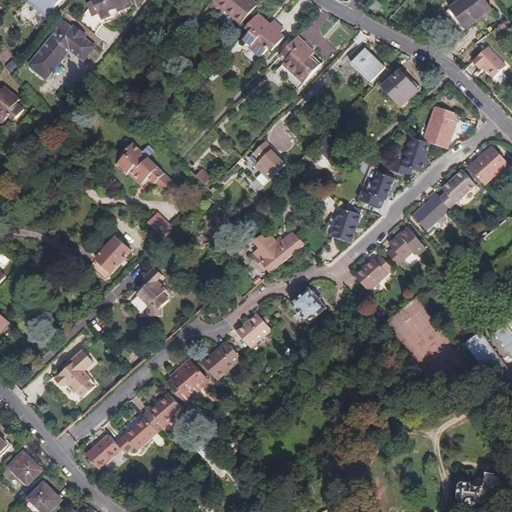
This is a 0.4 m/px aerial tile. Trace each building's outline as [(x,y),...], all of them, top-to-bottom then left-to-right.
[(26,0),(25,3),(50,18),(61,0),(26,0)] [(75,23),(91,36),(99,26),(122,17),(120,12),(128,9),(125,0),(88,0),(90,4),(84,6),(85,11),(75,23)] [(211,0),(210,1),(238,26),(256,7),(247,0),(211,0)] [(453,34),(487,14),(478,0),(459,0),(440,12),(453,34)] [(267,28),(256,17),(244,30),(247,34),(241,42),(248,48),(245,50),(257,60),(266,51),(269,54),(282,40),(277,37),(280,33),(270,24),(267,28)] [(78,60),(89,46),(59,21),(24,64),(40,77),(65,48),(78,60)] [(490,35),(496,42),(511,30),(506,23),(490,35)] [(311,52),(297,37),(278,58),(283,63),(281,66),(302,85),(319,66),(308,55),(311,52)] [(482,54),(472,61),(478,69),(480,67),(489,81),(503,71),(488,50),(482,54)] [(370,84),(384,69),(365,51),(350,65),(370,84)] [(11,71),(19,65),(14,59),(6,66),(11,71)] [(400,110),(414,97),(408,90),(411,87),(398,73),(381,89),(400,110)] [(0,118),(4,114),(10,119),(19,108),(11,101),(14,97),(0,85),(0,118)] [(430,145),(446,151),(456,124),(454,123),(456,116),(435,109),(424,143),(430,145)] [(342,151),(326,134),(315,145),(330,162),(342,151)] [(424,143),(412,139),(402,166),(392,163),(389,169),(409,177),(412,170),(423,174),(427,163),(424,162),(430,145),(424,143)] [(269,181),(283,166),(275,159),(277,157),(263,143),(250,156),(256,162),(252,166),(269,181)] [(158,179),(169,190),(174,184),(147,158),(145,159),(139,154),(140,152),(131,144),(121,154),(124,156),(115,166),(125,176),(127,174),(139,185),(146,178),(154,184),(158,179)] [(140,152),(139,154),(145,159),(147,158),(153,151),(146,145),(140,152)] [(467,169),(483,186),(507,165),(491,147),(467,169)] [(202,167),(194,175),(207,186),(212,181),(209,178),(211,175),(202,167)] [(395,178),(379,173),(374,172),(366,196),(364,195),(362,204),(383,210),(386,201),(388,202),(395,178)] [(440,202),(451,213),(478,189),(464,174),(444,193),(447,196),(440,202)] [(165,194),(169,190),(158,179),(154,184),(165,194)] [(429,235),(452,214),(451,213),(440,202),(435,196),(430,201),(432,203),(415,220),(429,235)] [(349,243),(360,216),(339,208),(329,236),(349,243)] [(146,224),(161,238),(171,227),(156,213),(146,224)] [(389,257),(399,268),(423,247),(409,231),(390,248),(394,252),(389,257)] [(289,232),(280,240),(283,244),(293,235),(289,232)] [(263,268),(268,273),(302,244),(293,235),(283,244),(280,240),(277,237),(273,241),(267,234),(262,239),(259,235),(251,242),(257,248),(249,256),(261,269),(263,268)] [(106,279),(133,253),(118,239),(91,265),(106,279)] [(471,252),(478,258),(483,254),(476,247),(471,252)] [(356,279),(369,293),(393,271),(382,259),(377,263),(375,261),(356,279)] [(160,274),(153,268),(141,279),(147,286),(136,296),(147,308),(147,318),(162,318),(161,309),(171,302),(168,298),(170,297),(165,292),(166,291),(155,279),(160,274)] [(251,281),(254,285),(260,280),(256,276),(251,281)] [(314,326),(331,310),(312,291),(296,307),(314,326)] [(396,313),(404,324),(417,315),(410,304),(396,313)] [(0,334),(9,324),(0,316),(0,334)] [(251,350),(271,332),(257,317),(237,335),(251,350)] [(496,337),(511,357),(511,334),(507,328),(496,337)] [(511,374),(482,336),(467,348),(501,394),(511,385),(511,374)] [(201,367),(217,385),(242,363),(226,345),(201,367)] [(82,399),(93,389),(95,387),(90,381),(84,373),(93,365),(81,351),(61,368),(63,370),(53,379),(62,389),(66,386),(74,395),(77,393),(82,399)] [(172,382),(190,402),(198,395),(196,392),(207,382),(190,363),(170,380),(172,382)] [(39,380),(30,385),(37,397),(45,392),(39,380)] [(167,386),(186,406),(190,402),(172,382),(167,386)] [(196,392),(198,395),(210,385),(207,382),(196,392)] [(146,420),(158,434),(183,412),(170,397),(145,419),(146,420)] [(137,452),(158,434),(146,420),(117,445),(123,453),(127,457),(135,449),(137,452)] [(212,436),(206,441),(210,446),(222,435),(218,430),(212,436)] [(181,438),(189,447),(195,441),(187,432),(181,438)] [(117,445),(109,437),(87,458),(100,472),(123,453),(117,445)] [(221,475),(228,468),(204,444),(198,450),(221,475)] [(29,485),(43,471),(25,453),(11,467),(29,485)] [(156,474),(161,480),(164,477),(169,473),(164,467),(156,474)] [(480,507),(502,481),(496,475),(494,476),(488,476),(486,486),(483,488),(471,487),(469,483),(463,482),(459,485),(456,499),(459,503),(466,504),(466,507),(468,509),(472,509),(474,506),(480,507)] [(171,485),(164,477),(161,480),(159,483),(153,487),(139,499),(142,503),(146,506),(171,485)] [(36,511),(55,511),(61,508),(45,488),(29,502),(36,511)] [(127,509),(130,511),(138,511),(143,509),(140,505),(142,503),(139,499),(127,509)]
